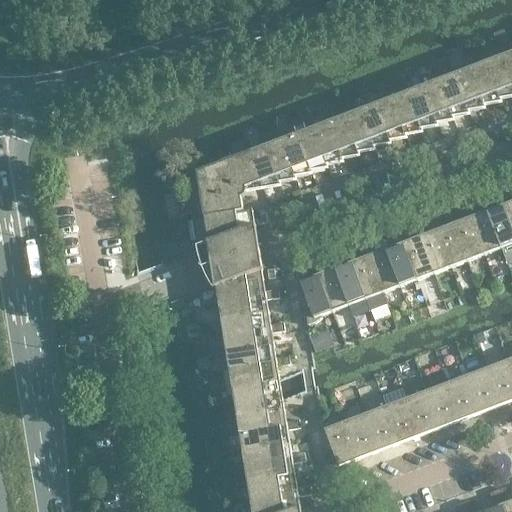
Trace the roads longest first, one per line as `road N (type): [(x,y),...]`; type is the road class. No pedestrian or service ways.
road 1 (residential): [(97,304),(511,157)]
road 2 (motorway): [(55,92),(324,0)]
road 3 (secondary): [(55,511),(15,245)]
road 4 (residential): [(130,511),(97,304)]
road 5 (residential): [(349,511),(511,445)]
road 6 (motorway): [(15,245),(26,129),(55,92)]
road 7 (residential): [(97,304),(75,162)]
